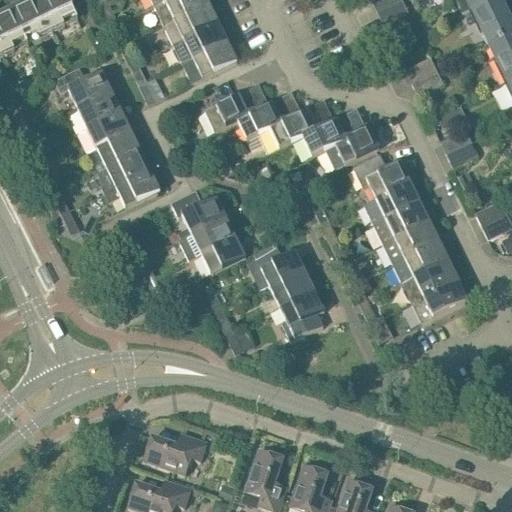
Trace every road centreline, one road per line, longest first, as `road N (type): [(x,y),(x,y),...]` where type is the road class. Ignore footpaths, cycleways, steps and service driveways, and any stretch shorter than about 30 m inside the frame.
road 1 (residential): [(103,511),(137,414),(190,403),(470,500)]
road 2 (residential): [(204,375),(511,479)]
road 3 (residential): [(488,287),(402,110),(379,104)]
road 4 (residential): [(379,104),(303,85),(265,0)]
road 5 (residential): [(204,375),(138,357),(69,370)]
road 6 (residential): [(76,399),(204,375)]
